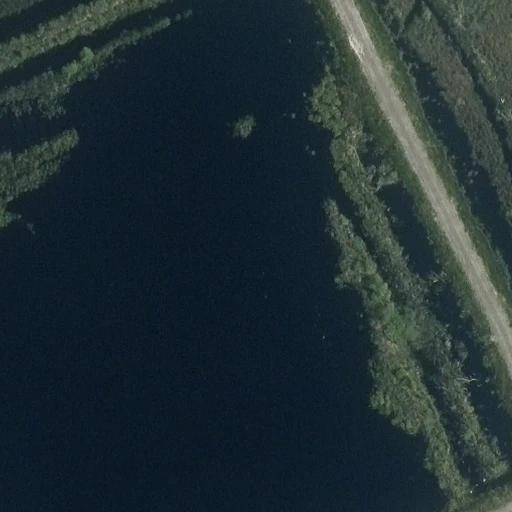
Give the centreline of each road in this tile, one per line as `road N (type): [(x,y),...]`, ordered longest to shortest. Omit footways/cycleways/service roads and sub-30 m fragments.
road 1 (track): [(511,367),(336,0)]
road 2 (track): [(127,0),(0,57)]
